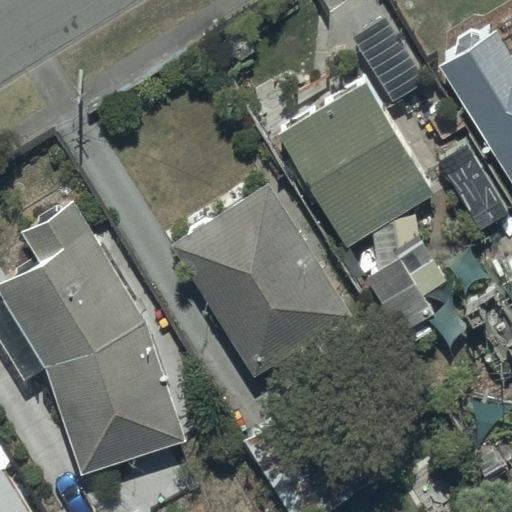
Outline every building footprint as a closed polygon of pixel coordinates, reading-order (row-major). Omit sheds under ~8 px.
[(482,16),(424,53),(511,193),(511,51),(507,55),(482,16)] [(365,74),(277,125),(341,238),(430,187),(365,74)] [(446,176),(449,180),(484,240),(511,222),(511,213),(478,157),(446,176)] [(264,174),(160,234),(245,373),(290,347),(303,369),(349,343),(332,314),(342,308),(264,174)] [(30,256),(0,275),(0,292),(37,356),(70,467),(176,435),(139,315),(61,192),(10,224),(30,256)] [(436,271),(412,232),(349,271),(386,330),(376,336),(417,402),(460,375),(422,313),(425,310),(411,287),(436,271)] [(506,270),(492,246),(437,279),(453,304),(493,278),(506,270)] [(511,266),(506,270),(493,278),(511,308),(511,266)] [(297,398),(239,434),(287,511),(302,511),(380,464),(348,414),(318,432),(297,398)] [(26,511),(2,466),(0,467),(0,511),(26,511)]
